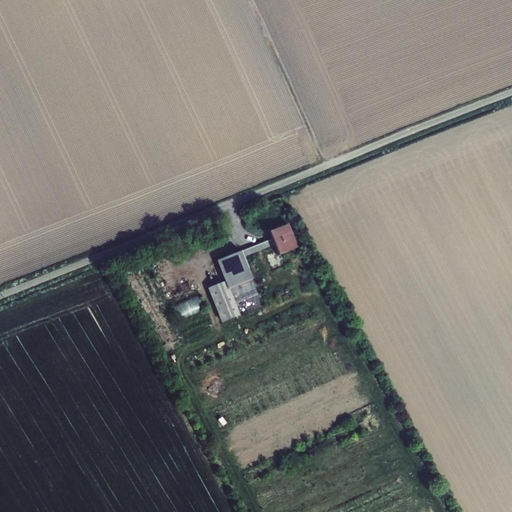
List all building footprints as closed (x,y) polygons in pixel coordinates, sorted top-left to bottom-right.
[(295,223),(266,234),(268,240),(270,246),(275,258),(307,245),(295,223)] [(270,246),(268,240),(236,252),(239,258),(270,246)] [(236,252),(213,261),(222,284),(208,290),(221,322),(235,317),(224,291),(248,282),(239,258),(236,252)] [(127,277),(162,352),(182,343),(146,267),(127,277)] [(171,305),(178,321),(203,310),(197,295),(171,305)] [(386,511),(411,503),(403,481),(317,511),(386,511)]
